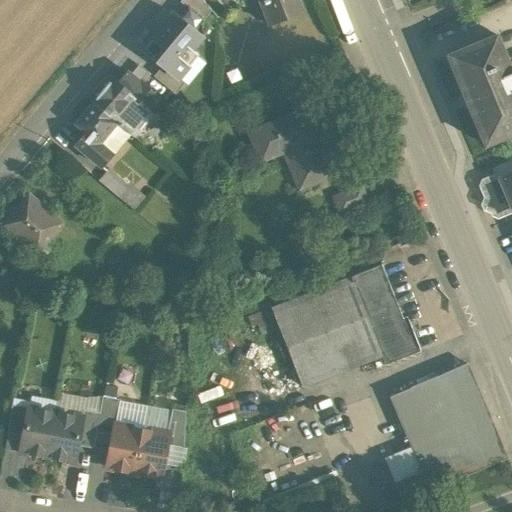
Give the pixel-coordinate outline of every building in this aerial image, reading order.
[(189,9),(203,20),(211,11),(201,0),(182,0),(180,2),(189,9)] [(226,11),(217,0),(201,0),(211,11),(217,18),(226,11)] [(235,3),(232,0),(217,0),(226,11),(235,3)] [(297,0),(258,0),(269,25),(303,12),(297,0)] [(180,20),(202,37),(210,27),(203,20),(189,9),(180,20)] [(172,13),(143,49),(163,65),(178,78),(197,54),(192,50),(202,37),(180,20),(172,13)] [(495,36),(447,56),(485,145),(511,134),(511,71),(510,72),(495,36)] [(178,78),(163,65),(154,77),(175,94),(184,83),(178,78)] [(132,94),(111,119),(117,123),(128,133),(157,98),(127,72),(118,83),(132,94)] [(118,83),(113,79),(93,103),(111,119),(132,94),(118,83)] [(93,103),(75,124),(85,133),(99,145),(100,144),(117,123),(111,119),(93,103)] [(306,111),(250,135),(262,162),(285,152),(300,189),(333,175),(306,111)] [(117,123),(100,144),(112,155),(130,133),(128,133),(117,123)] [(99,145),(85,133),(75,146),(101,168),(112,155),(100,144),(99,145)] [(128,186),(108,169),(107,171),(106,171),(98,181),(118,198),(119,196),(128,186)] [(511,172),(498,178),(510,208),(511,207),(511,172)] [(498,178),(483,184),(489,198),(485,206),(494,209),(496,214),(510,208),(498,178)] [(144,198),(128,186),(119,196),(134,209),(144,198)] [(361,186),(333,197),(340,214),(368,202),(361,186)] [(28,193),(1,226),(36,255),(44,246),(48,240),(56,231),(63,223),(48,211),(52,207),(44,200),(40,204),(28,193)] [(56,231),(48,240),(50,241),(58,232),(56,231)] [(55,255),(44,246),(36,255),(47,265),(55,255)] [(402,318),(382,265),(351,277),(382,357),(385,365),(421,351),(407,316),(402,318)] [(351,277),(272,307),(303,388),(382,357),(351,277)] [(467,364),(390,397),(411,448),(421,472),(394,483),(403,502),(507,459),(467,364)] [(119,399),(102,396),(100,409),(99,413),(96,432),(112,434),(114,425),(115,425),(119,399)] [(27,408),(11,405),(7,433),(22,436),(27,408)] [(55,413),(27,408),(22,436),(19,452),(47,457),(55,413)] [(185,412),(172,409),(166,434),(169,435),(167,445),(183,448),(185,412)] [(99,413),(83,410),(81,417),(83,418),(77,446),(93,449),(96,432),(99,413)] [(81,417),(55,413),(47,457),(74,462),(77,446),(83,418),(81,417)] [(115,425),(114,425),(112,434),(106,468),(133,473),(141,430),(115,425)] [(166,434),(141,430),(133,473),(161,478),(167,445),(169,435),(166,434)] [(411,448),(384,459),(394,483),(421,472),(411,448)]
